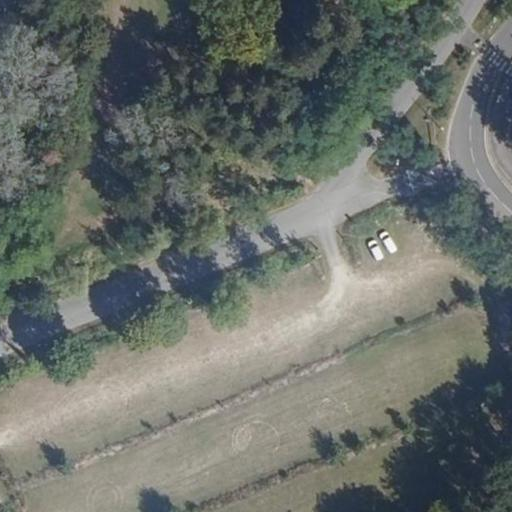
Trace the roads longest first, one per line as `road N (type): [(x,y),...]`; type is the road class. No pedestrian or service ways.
road 1 (track): [(321,209),(344,302),(0,437)]
road 2 (track): [(66,511),(492,348)]
road 3 (track): [(327,511),(497,445)]
